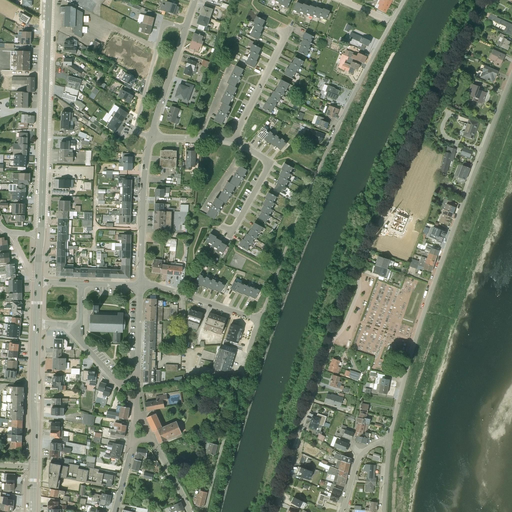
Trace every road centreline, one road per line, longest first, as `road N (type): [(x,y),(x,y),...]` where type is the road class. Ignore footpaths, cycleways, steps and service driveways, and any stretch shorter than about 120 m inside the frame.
road 1 (residential): [(489,0),(367,250),(271,511)]
road 2 (residential): [(389,440),(430,290),(511,74)]
road 3 (unclassified): [(259,320),(299,210),(391,21)]
road 4 (secondary): [(48,0),(40,234)]
road 5 (unclassified): [(205,511),(259,320)]
road 6 (residential): [(185,29),(164,22),(161,28),(136,131),(150,137)]
road 7 (residential): [(140,285),(150,137)]
road 8 (secondary): [(36,324),(33,467)]
road 9 (residential): [(234,139),(269,163),(231,231),(220,225)]
road 10 (residential): [(140,285),(259,320)]
road 11 (residential): [(234,139),(288,30)]
